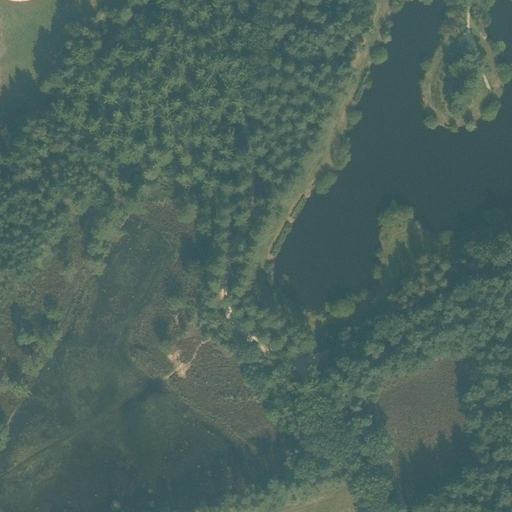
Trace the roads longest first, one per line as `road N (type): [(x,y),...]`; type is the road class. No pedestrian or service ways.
road 1 (track): [(311,361),(273,353),(230,321),(221,296),(250,204),(251,156),(239,107),(250,42)]
road 2 (track): [(311,361),(511,264)]
road 3 (track): [(383,511),(370,477),(325,416),(311,361)]
road 4 (track): [(155,0),(41,113)]
